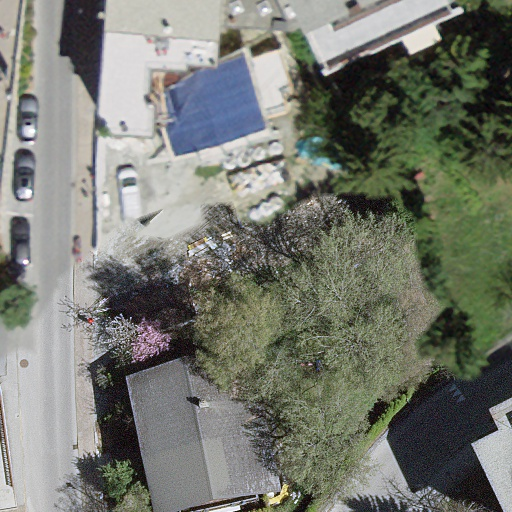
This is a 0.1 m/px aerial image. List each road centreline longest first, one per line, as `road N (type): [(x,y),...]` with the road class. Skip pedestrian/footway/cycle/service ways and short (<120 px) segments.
road 1 (secondary): [(55,511),(45,373),(53,0)]
road 2 (residential): [(364,511),(433,435),(511,379)]
